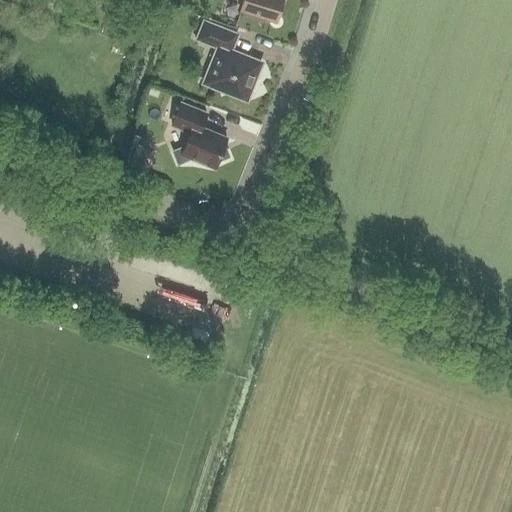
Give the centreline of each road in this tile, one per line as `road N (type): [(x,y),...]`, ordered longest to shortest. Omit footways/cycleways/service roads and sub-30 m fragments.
road 1 (unclassified): [(511,347),(237,236)]
road 2 (unclassified): [(237,236),(0,142)]
road 3 (residential): [(237,236),(320,0)]
